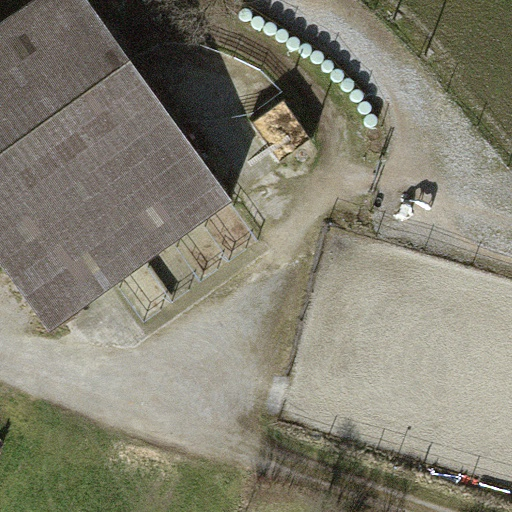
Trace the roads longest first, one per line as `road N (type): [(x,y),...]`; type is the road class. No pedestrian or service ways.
road 1 (residential): [(0,373),(179,453)]
road 2 (track): [(179,453),(356,511)]
